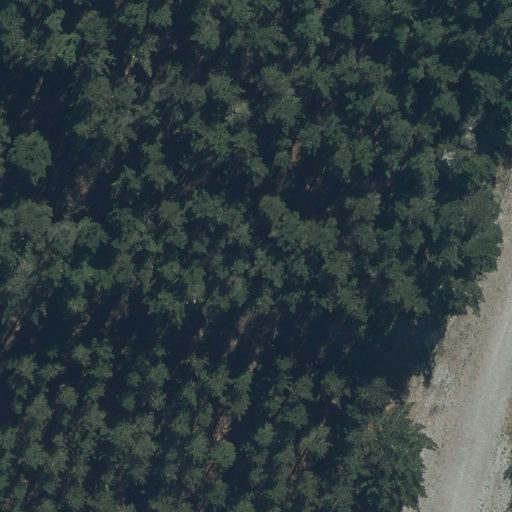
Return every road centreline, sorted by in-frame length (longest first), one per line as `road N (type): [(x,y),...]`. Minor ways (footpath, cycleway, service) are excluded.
road 1 (track): [(0,317),(493,353)]
road 2 (track): [(454,511),(511,283)]
